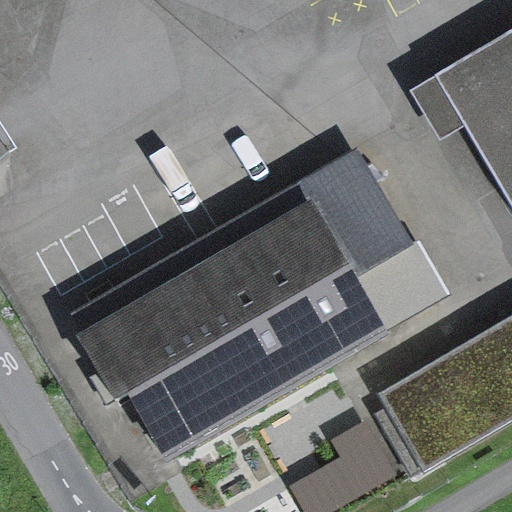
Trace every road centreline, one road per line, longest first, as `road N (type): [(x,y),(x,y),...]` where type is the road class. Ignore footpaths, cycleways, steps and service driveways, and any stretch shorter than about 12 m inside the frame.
road 1 (unknown): [(0,173),(69,115),(414,0)]
road 2 (unclassified): [(0,366),(92,511)]
